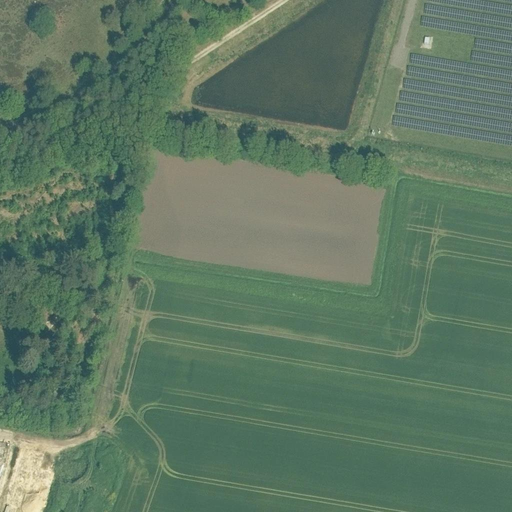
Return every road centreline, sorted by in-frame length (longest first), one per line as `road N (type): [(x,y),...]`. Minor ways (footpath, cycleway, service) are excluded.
road 1 (track): [(178,69),(180,93),(165,110),(93,426),(69,445),(0,437)]
road 2 (unclassified): [(0,135),(47,118),(102,83),(177,0)]
